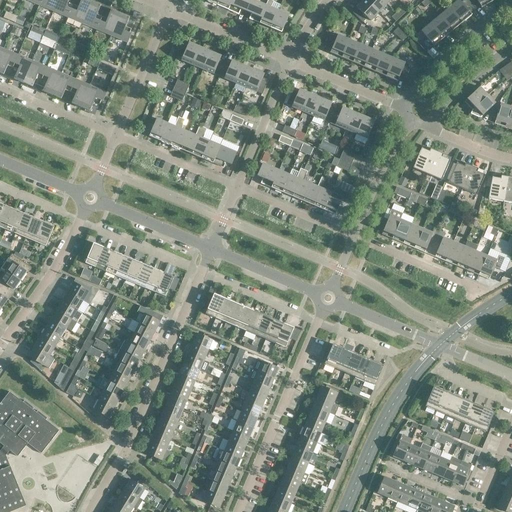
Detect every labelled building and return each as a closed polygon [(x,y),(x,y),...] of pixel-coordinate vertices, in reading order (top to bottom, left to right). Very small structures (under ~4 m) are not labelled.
[(41,0),(39,5),(53,11),(58,0),(41,0)] [(58,0),(53,11),(68,17),(75,0),(58,0)] [(81,0),(81,1),(78,0),(75,0),(68,17),(82,24),(91,1),(88,0),(81,0)] [(219,0),(217,6),(228,10),(231,0),(219,0)] [(231,0),(228,10),(239,15),(241,9),(246,12),(250,0),(231,0)] [(266,5),(253,0),(250,0),(246,12),(251,14),(249,19),(260,24),(267,6),(266,5)] [(271,0),(267,0),(266,5),(267,6),(260,24),(270,28),(278,10),(271,7),(274,1),(271,0)] [(379,13),(365,0),(363,0),(356,8),(357,8),(353,13),(363,23),(367,18),(371,21),(379,13)] [(387,4),(382,0),(365,0),(379,13),(387,4)] [(475,9),(468,0),(463,0),(461,2),(459,0),(458,0),(449,8),(462,23),(472,15),(472,14),(471,15),(470,13),(475,9)] [(492,2),(491,0),(468,0),(475,9),(480,6),(481,7),(481,8),(492,2)] [(101,5),(91,1),(82,24),(97,30),(104,11),(99,9),(101,5)] [(417,7),(412,11),(416,15),(421,12),(417,7)] [(401,8),(396,13),(401,17),(405,13),(401,8)] [(462,23),(449,8),(440,15),(453,31),(462,23)] [(110,13),(104,11),(97,30),(111,36),(120,14),(111,10),(110,13)] [(289,15),(278,10),(270,28),(281,33),(289,15)] [(401,17),(396,13),(391,17),(396,22),(401,17)] [(129,17),(120,14),(111,36),(128,43),(131,34),(129,33),(134,23),(128,21),(129,17)] [(453,31),(440,15),(431,23),(443,38),(453,31)] [(443,38),(431,23),(421,31),(423,33),(418,38),(427,48),(432,44),(433,46),(433,47),(443,38)] [(40,26),(37,33),(43,36),(46,29),(40,26)] [(358,32),(364,35),(367,29),(360,26),(358,32)] [(393,32),(398,37),(402,32),(397,28),(393,32)] [(407,37),(402,32),(398,37),(402,41),(407,37)] [(330,53),(341,58),(349,40),(338,35),(337,37),(331,35),(325,48),(331,50),(330,53)] [(50,39),(47,47),(54,49),(57,44),(56,42),(50,39)] [(360,44),(349,40),(341,58),(352,63),(360,44)] [(181,60),(192,65),(200,47),(189,42),(181,60)] [(371,49),(360,44),(352,63),(363,67),(371,49)] [(210,51),(200,47),(192,65),(203,69),(210,51)] [(18,55),(4,49),(0,57),(0,73),(3,75),(5,72),(10,74),(18,55)] [(382,54),(371,49),(363,67),(375,72),(382,54)] [(221,56),(210,51),(203,69),(219,76),(224,64),(219,61),(221,56)] [(393,58),(382,54),(375,72),(386,77),(393,58)] [(32,61),(18,55),(10,74),(15,76),(14,79),(23,83),(32,61)] [(421,57),(416,62),(421,67),(426,61),(421,57)] [(90,58),(88,64),(97,68),(100,62),(90,58)] [(405,63),(393,58),(386,77),(397,82),(398,79),(404,81),(410,68),(404,65),(405,63)] [(47,67),(32,61),(23,83),(32,87),(34,84),(39,86),(47,67)] [(229,66),(224,64),(219,76),(235,83),(243,65),(232,61),(229,66)] [(100,62),(97,69),(113,75),(116,69),(100,62)] [(253,70),(243,65),(235,83),(246,87),(253,70)] [(61,73),(47,67),(39,86),(44,88),(43,92),(52,95),(61,73)] [(511,78),(504,67),(499,70),(507,81),(511,78)] [(264,74),(253,70),(246,87),(262,94),(267,82),(262,80),(264,74)] [(76,79),(61,73),(52,95),(61,99),(62,96),(68,98),(76,79)] [(90,85),(76,79),(68,98),(73,100),(71,104),(81,108),(90,85)] [(177,80),(175,86),(187,91),(189,85),(177,80)] [(107,92),(90,85),(81,108),(90,111),(91,108),(97,110),(101,100),(103,101),(107,92)] [(187,91),(175,86),(173,91),(184,96),(187,91)] [(464,102),(472,110),(487,95),(480,87),(464,102)] [(286,104),(303,111),(310,94),(299,89),(297,94),(291,92),(286,104)] [(184,96),(173,91),(170,97),(182,102),(184,96)] [(321,98),(310,94),(303,111),(313,116),(321,98)] [(495,103),(487,95),(472,110),(470,114),(480,118),(489,109),(494,110),(498,104),(495,103)] [(193,98),(191,104),(199,108),(201,101),(193,98)] [(332,103),(321,98),(313,116),(330,123),(335,110),(329,108),(332,103)] [(500,105),(498,104),(494,110),(498,111),(494,124),(505,127),(511,107),(500,104),(500,105)] [(236,105),(233,111),(245,116),(248,110),(236,105)] [(215,107),(213,112),(220,115),(222,110),(215,107)] [(340,113),(335,110),(330,123),(346,130),(353,112),(342,107),(340,113)] [(364,116),(353,112),(346,130),(356,134),(364,116)] [(244,120),(232,115),(229,121),(241,126),(244,120)] [(375,121),(364,116),(356,134),(367,139),(375,121)] [(174,126),(167,123),(160,141),(170,145),(182,118),(178,117),(174,126)] [(185,120),(182,118),(170,145),(181,150),(188,132),(182,129),(185,120)] [(149,136),(160,141),(167,123),(156,119),(149,136)] [(195,135),(188,132),(181,150),(191,154),(203,127),(199,126),(195,135)] [(285,126),(282,132),(294,137),(297,131),(285,126)] [(206,129),(203,127),(191,154),(202,159),(209,141),(203,138),(206,129)] [(293,141),(281,136),(278,142),(290,147),(293,141)] [(220,145),(209,141),(202,159),(212,163),(220,145)] [(330,144),(327,152),(334,154),(337,147),(330,144)] [(237,153),(220,145),(212,163),(223,168),(225,162),(231,165),(237,153)] [(413,168),(427,174),(437,152),(430,149),(429,151),(421,148),(413,168)] [(344,150),(342,156),(354,161),(356,155),(344,150)] [(264,152),(261,160),(266,163),(270,155),(264,152)] [(443,154),(437,152),(427,174),(441,180),(450,160),(442,157),(443,154)] [(354,161),(342,156),(339,161),(351,166),(354,161)] [(360,170),(351,166),(339,161),(337,167),(349,172),(356,180),(360,170)] [(261,184),(272,188),(279,170),(262,163),(257,176),(263,178),(261,184)] [(448,183),(462,189),(472,166),(465,164),(464,166),(456,163),(448,183)] [(478,169),(472,166),(462,189),(476,195),(485,175),(477,172),(478,169)] [(300,168),(299,172),(292,169),(289,175),(282,193),(293,197),(304,170),(300,168)] [(289,175),(279,170),(272,188),(282,193),(289,175)] [(308,171),(304,170),(293,197),(303,201),(311,184),(313,178),(306,175),(308,171)] [(488,199),(503,201),(508,177),(501,176),(500,179),(492,177),(488,199)] [(317,187),(311,184),(303,201),(314,206),(325,179),(321,177),(317,187)] [(405,187),(408,180),(401,177),(398,184),(405,187)] [(511,177),(508,177),(503,201),(511,203),(511,177)] [(329,180),(325,179),(314,206),(324,210),(334,187),(327,184),(329,180)] [(436,185),(431,197),(436,200),(442,187),(436,185)] [(336,188),(334,187),(324,210),(335,215),(342,197),(347,199),(350,194),(341,190),(341,188),(337,187),(336,188)] [(411,193),(399,188),(396,195),(408,200),(411,193)] [(410,208),(412,202),(415,203),(418,196),(411,193),(408,200),(406,206),(410,208)] [(14,210),(4,205),(0,215),(0,227),(6,230),(14,210)] [(24,214),(14,210),(6,230),(16,234),(24,214)] [(392,210),(390,215),(382,235),(392,239),(400,219),(402,215),(392,210)] [(34,218),(24,214),(16,234),(25,238),(34,218)] [(44,222),(34,218),(25,238),(35,242),(44,222)] [(411,224),(400,219),(392,239),(400,242),(402,239),(404,240),(411,224)] [(54,227),(44,222),(35,242),(46,246),(54,227)] [(479,222),(477,228),(483,231),(486,225),(479,222)] [(422,229),(411,224),(404,240),(407,241),(406,245),(414,248),(422,229)] [(432,233),(422,229),(414,248),(425,253),(430,241),(435,243),(440,231),(434,228),(432,233)] [(445,233),(440,231),(435,243),(440,245),(435,257),(445,261),(453,242),(443,238),(445,233)] [(87,240),(82,254),(88,256),(93,243),(87,240)] [(464,246),(453,242),(445,261),(453,265),(455,262),(458,263),(464,246)] [(85,263),(95,267),(104,248),(93,243),(88,256),(85,263)] [(475,251),(464,246),(458,263),(460,264),(459,267),(467,271),(475,251)] [(114,252),(104,248),(95,267),(105,272),(114,252)] [(486,256),(475,251),(467,271),(475,274),(477,271),(480,272),(486,256)] [(15,252),(14,255),(22,260),(24,256),(15,252)] [(124,256),(114,252),(105,272),(115,276),(124,256)] [(12,254),(2,268),(20,280),(26,271),(21,267),(25,262),(22,260),(14,255),(12,254)] [(134,260),(124,256),(115,276),(125,280),(134,260)] [(496,260),(486,256),(480,272),(478,275),(489,280),(494,268),(499,270),(504,258),(498,256),(496,260)] [(144,264),(134,260),(125,280),(135,284),(144,264)] [(154,268),(144,264),(135,284),(145,288),(154,268)] [(0,270),(0,286),(5,290),(8,286),(14,289),(20,280),(2,268),(0,270)] [(163,273),(154,268),(145,288),(155,293),(163,273)] [(85,269),(83,274),(82,273),(80,277),(88,281),(92,272),(85,269)] [(174,277),(163,273),(155,293),(165,297),(174,277)] [(74,282),(68,292),(83,301),(89,291),(74,282)] [(83,301),(68,292),(62,301),(77,310),(83,301)] [(205,314),(216,318),(224,298),(214,294),(205,314)] [(234,302),(224,298),(216,318),(226,322),(234,302)] [(82,313),(77,310),(62,301),(57,310),(77,322),(82,313)] [(244,307),(234,302),(226,322),(236,327),(244,307)] [(254,311),(244,307),(236,327),(246,331),(254,311)] [(77,322),(57,310),(51,319),(66,328),(71,331),(77,322)] [(264,315),(254,311),(246,331),(256,335),(264,315)] [(144,314),(139,323),(155,332),(160,322),(144,314)] [(274,319),(264,315),(256,335),(265,339),(274,319)] [(66,328),(51,319),(45,328),(60,338),(66,328)] [(284,323),(274,319),(265,339),(275,343),(284,323)] [(155,332),(139,323),(134,333),(150,341),(155,332)] [(294,328),(284,323),(275,343),(286,348),(287,345),(290,338),(294,328)] [(60,338),(45,328),(40,338),(55,347),(60,338)] [(150,341),(134,333),(129,342),(145,351),(150,341)] [(196,333),(192,343),(208,350),(212,340),(196,333)] [(55,347),(40,338),(34,347),(49,356),(55,347)] [(92,343),(86,339),(81,348),(85,350),(88,352),(90,346),(92,343)] [(105,352),(108,345),(95,339),(92,345),(105,352)] [(125,340),(120,350),(139,360),(145,351),(129,342),(125,340)] [(208,350),(192,343),(188,353),(204,360),(208,350)] [(324,364),(335,368),(343,348),(333,344),(324,364)] [(332,346),(328,344),(324,355),(327,357),(332,346)] [(49,356),(34,347),(28,356),(43,365),(49,356)] [(85,350),(81,348),(78,355),(76,354),(74,358),(79,361),(85,350)] [(353,353),(343,348),(335,368),(345,373),(353,353)] [(139,360),(120,350),(115,359),(119,362),(134,370),(139,360)] [(209,363),(204,360),(188,353),(183,363),(199,370),(205,372),(209,363)] [(363,357),(353,353),(345,373),(355,377),(363,357)] [(373,361),(363,357),(355,377),(365,381),(373,361)] [(79,361),(74,358),(69,368),(74,371),(79,361)] [(252,369),(258,371),(274,378),(278,368),(257,359),(252,369)] [(383,365),(373,361),(365,381),(375,385),(383,365)] [(134,370),(119,362),(114,371),(129,379),(134,370)] [(199,370),(183,363),(179,373),(195,380),(199,370)] [(74,371),(69,368),(59,387),(63,391),(74,371)] [(248,379),(254,381),(270,388),(274,378),(258,371),(252,369),(248,379)] [(129,379),(114,371),(109,381),(124,389),(129,379)] [(195,380),(179,373),(175,383),(191,390),(195,380)] [(124,389),(109,381),(104,390),(119,398),(124,389)] [(270,388),(254,381),(249,391),(265,398),(270,388)] [(191,390),(175,383),(171,393),(187,400),(191,390)] [(77,388),(74,386),(70,385),(66,393),(73,396),(77,388)] [(321,386),(317,396),(333,403),(338,393),(321,386)] [(425,406),(435,411),(444,391),(433,387),(425,406)] [(119,398),(104,390),(99,400),(114,408),(119,398)] [(265,398),(249,391),(245,401),(261,408),(265,398)] [(454,395),(444,391),(435,411),(445,415),(454,395)] [(0,442),(4,446),(1,450),(0,451),(0,450),(0,511),(10,511),(26,506),(10,466),(6,455),(9,450),(17,457),(28,443),(41,454),(59,430),(46,420),(47,418),(38,411),(36,413),(32,410),(34,408),(24,400),(23,402),(9,392),(0,403),(0,442)] [(187,400),(171,393),(167,403),(183,410),(187,400)] [(464,399),(454,395),(445,415),(455,419),(464,399)] [(333,403),(317,396),(313,406),(329,413),(333,403)] [(474,403),(464,399),(455,419),(465,423),(474,403)] [(114,408),(99,400),(94,410),(109,418),(114,408)] [(261,408),(245,401),(241,411),(257,418),(261,408)] [(183,410),(167,403),(162,413),(178,420),(183,410)] [(484,408),(474,403),(465,423),(475,428),(484,408)] [(329,413),(313,406),(309,416),(325,423),(329,413)] [(494,412),(484,408),(475,428),(486,432),(494,412)] [(257,418),(241,411),(237,421),(253,428),(257,418)] [(178,420),(162,413),(158,423),(174,430),(178,420)] [(325,423),(309,416),(305,426),(321,433),(325,423)] [(253,428),(237,421),(233,431),(249,438),(253,428)] [(429,426),(436,429),(438,423),(432,421),(429,426)] [(174,430),(158,423),(154,433),(170,440),(174,430)] [(321,433),(305,426),(300,436),(316,443),(321,433)] [(449,435),(459,439),(461,434),(455,431),(454,428),(452,427),(449,435)] [(249,438),(233,431),(228,441),(244,448),(249,438)] [(170,440),(154,433),(150,443),(166,450),(170,440)] [(316,443),(300,436),(296,446),(312,453),(316,443)] [(393,456),(403,461),(410,444),(399,440),(393,456)] [(244,448),(228,441),(224,451),(240,458),(244,448)] [(171,452),(166,450),(150,443),(145,453),(167,462),(171,452)] [(420,449),(410,444),(403,461),(413,465),(420,449)] [(312,453),(296,446),(292,456),(308,463),(312,453)] [(430,453),(420,449),(413,465),(423,469),(430,453)] [(240,458),(224,451),(220,461),(236,468),(240,458)] [(439,457),(430,453),(423,469),(433,473),(439,457)] [(308,463),(292,456),(288,466),(304,473),(308,463)] [(179,468),(185,471),(190,460),(186,458),(183,457),(179,468)] [(449,461),(439,457),(433,473),(443,477),(449,461)] [(451,457),(449,461),(443,477),(453,482),(461,461),(451,457)] [(236,468),(220,461),(216,471),(232,478),(236,468)] [(472,465),(461,461),(453,482),(463,486),(472,465)] [(308,475),(304,473),(288,466),(284,476),(300,483),(304,485),(308,475)] [(232,478),(216,471),(212,481),(228,488),(232,478)] [(176,489),(182,476),(177,474),(174,483),(173,482),(171,485),(176,489)] [(300,483),(284,476),(279,486),(295,493),(300,483)] [(377,493),(387,497),(394,481),(384,477),(377,493)] [(130,479),(124,489),(139,498),(147,485),(138,480),(136,483),(130,479)] [(188,482),(184,481),(179,493),(183,497),(183,495),(187,488),(185,488),(187,484),(188,482)] [(228,488),(212,481),(207,491),(223,497),(228,488)] [(404,485),(394,481),(387,497),(397,501),(404,485)] [(187,488),(183,495),(187,497),(190,490),(191,490),(192,486),(187,484),(185,488),(187,488)] [(414,489),(404,485),(397,501),(407,505),(414,489)] [(295,493),(279,486),(275,496),(291,503),(295,493)] [(511,490),(505,488),(501,498),(511,502),(511,490)] [(142,500),(139,498),(124,489),(118,498),(133,507),(137,509),(142,500)] [(424,493),(414,489),(407,505),(417,510),(424,493)] [(223,497),(207,491),(203,501),(219,508),(223,497)] [(428,511),(434,498),(424,493),(417,510),(416,511),(428,511)] [(287,511),(291,503),(275,496),(271,506),(285,511),(287,511)] [(130,511),(133,507),(118,498),(113,507),(120,511),(130,511)] [(439,511),(444,502),(434,498),(428,511),(439,511)] [(511,511),(511,502),(501,498),(497,508),(507,511),(511,511)] [(451,511),(454,506),(444,502),(439,511),(451,511)]
